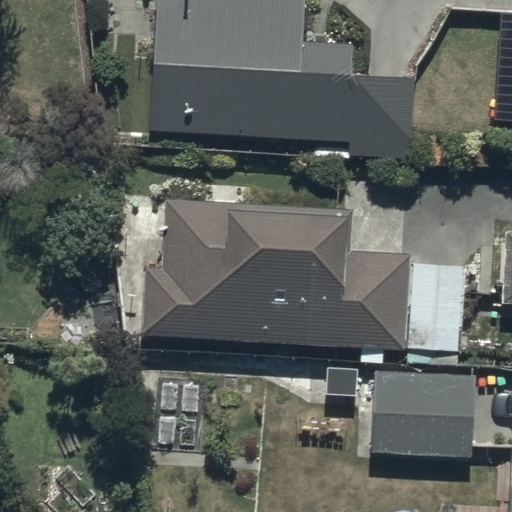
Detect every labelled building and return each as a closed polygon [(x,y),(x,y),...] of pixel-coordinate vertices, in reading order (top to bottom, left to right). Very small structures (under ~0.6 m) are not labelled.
[(302,0),(152,0),(144,130),(346,141),(345,156),(407,159),(412,73),(351,70),(353,46),(300,43),(302,0)] [(143,267),(139,334),(460,352),(465,269),(409,266),(410,258),(345,255),(348,206),(161,195),(157,267),(143,267)] [(511,231),(503,232),(501,303),(511,303),(511,231)] [(477,371),(377,367),(373,453),(473,457),(477,371)] [(325,394),(355,396),(357,369),(326,368),(325,394)]
